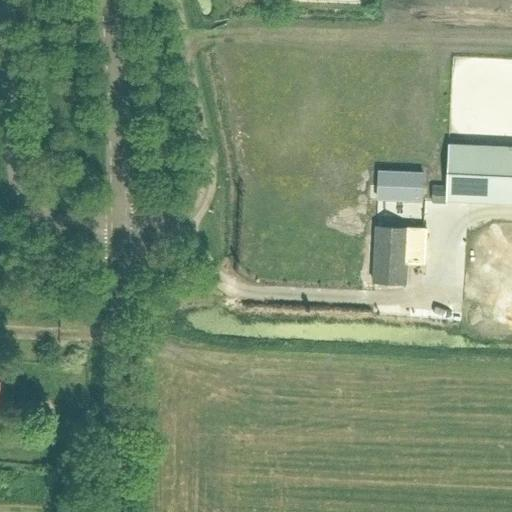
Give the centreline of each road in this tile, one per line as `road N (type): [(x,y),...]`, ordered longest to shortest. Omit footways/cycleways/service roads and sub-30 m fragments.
road 1 (unclassified): [(118,227),(42,220),(18,193),(3,0)]
road 2 (unclassified): [(118,227),(177,222),(205,195),(173,0)]
road 3 (unclassified): [(107,511),(118,227)]
road 4 (unclassified): [(118,227),(108,0)]
